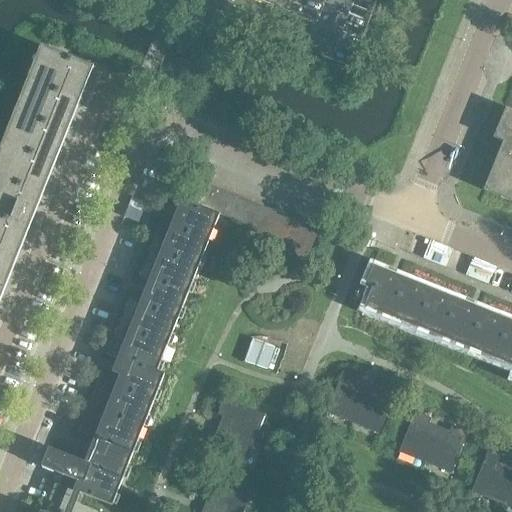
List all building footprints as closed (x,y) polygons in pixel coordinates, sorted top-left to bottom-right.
[(229,0),(227,8),(223,18),(350,69),(377,0),(229,0)] [(88,69),(88,68),(88,67),(45,50),(45,51),(45,52),(0,164),(0,287),(18,243),(19,244),(20,243),(16,241),(22,226),(25,228),(33,209),(31,209),(33,205),(88,68),(88,69)] [(511,108),(507,107),(497,137),(503,139),(486,190),(511,198),(511,108)] [(209,211),(218,189),(206,184),(200,199),(197,206),(209,211)] [(220,215),(229,194),(218,189),(209,211),(219,215),(220,215)] [(143,427),(140,425),(144,416),(147,417),(154,400),(150,399),(154,390),(157,391),(164,375),(157,372),(157,371),(154,370),(158,361),(161,362),(167,345),(164,344),(168,334),(171,336),(178,319),(174,318),(178,308),(181,310),(188,293),(185,292),(188,282),(192,283),(198,267),(195,266),(199,256),(202,257),(208,241),(205,240),(209,230),(212,231),(219,215),(209,211),(197,206),(200,199),(184,193),(180,201),(112,372),(119,375),(84,464),(70,459),(70,458),(48,449),(48,450),(49,451),(42,467),(41,467),(41,468),(63,477),(63,476),(78,482),(74,492),(85,496),(111,507),(112,505),(109,503),(113,494),(116,495),(117,491),(122,479),(119,477),(123,468),(126,469),(133,453),(129,452),(133,442),(136,443),(143,427)] [(231,220),(240,198),(229,194),(220,215),(231,220)] [(242,224),(251,202),(240,198),(231,220),(242,224)] [(253,228),(262,207),(251,202),(242,224),(253,228)] [(264,233),(273,211),(262,207),(253,228),(264,233)] [(275,237),(284,216),(273,211),(264,233),(275,237)] [(286,242),(295,220),(284,216),(275,237),(286,242)] [(297,246),(306,224),(295,220),(286,242),(297,246)] [(309,251),(318,229),(306,224),(297,246),(309,251)] [(309,251),(297,246),(286,242),(275,237),(271,249),(304,263),(309,251)] [(511,322),(380,270),(372,267),(366,283),(372,286),(364,308),(366,308),(367,305),(376,309),(375,312),(392,319),(393,316),(403,320),(401,323),(418,329),(419,326),(429,330),(427,333),(444,340),(445,336),(454,340),(453,343),(470,350),(471,347),(481,351),(479,354),(496,360),(497,357),(507,361),(505,364),(511,366),(511,322)] [(352,423),(366,389),(350,383),(352,377),(353,376),(342,372),(326,414),(327,414),(328,413),(352,423)] [(382,395),(366,389),(352,423),(377,433),(377,434),(378,435),(394,393),(384,389),(382,395)] [(264,417),(265,416),(223,399),(219,410),(225,412),(219,428),(253,442),(257,431),(263,417),(264,417)] [(425,463),(438,429),(423,422),(425,416),(415,412),(398,454),(399,454),(400,453),(425,463)] [(243,467),(253,442),(219,428),(212,444),(206,441),(202,452),(243,468),(244,467),(243,467)] [(454,435),(438,429),(425,463),(436,467),(450,473),(449,474),(450,475),(467,433),(457,429),(454,435)] [(497,502),(511,468),(495,462),(497,456),(487,452),(471,493),(472,494),(472,492),(497,502)] [(511,468),(497,502),(511,508),(511,468)] [(210,495),(204,511),(207,511),(242,511),(248,499),(249,500),(249,499),(208,482),(204,492),(210,495)]
